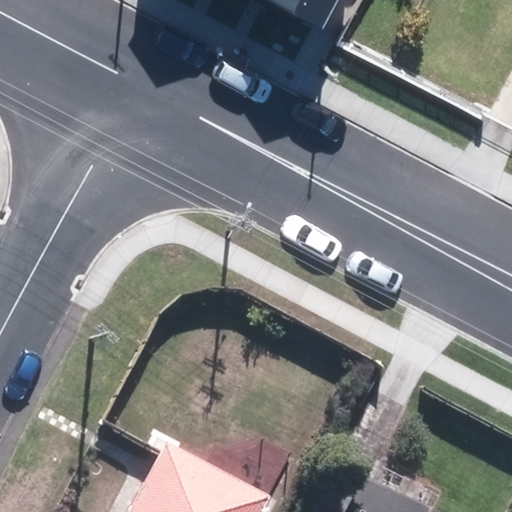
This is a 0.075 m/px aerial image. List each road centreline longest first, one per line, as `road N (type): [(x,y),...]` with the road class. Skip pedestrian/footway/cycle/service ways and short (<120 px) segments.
road 1 (tertiary): [(133,79),(511,282)]
road 2 (residential): [(0,331),(133,79)]
road 3 (tertiary): [(0,10),(133,79)]
